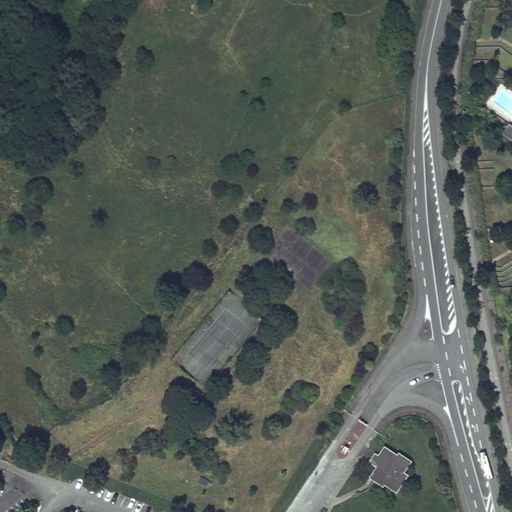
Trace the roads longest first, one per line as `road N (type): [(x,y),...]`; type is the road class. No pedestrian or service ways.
road 1 (tertiary): [(427,63),(418,141),(422,226),(439,351),(482,511)]
road 2 (tertiary): [(498,511),(449,250),(427,63)]
